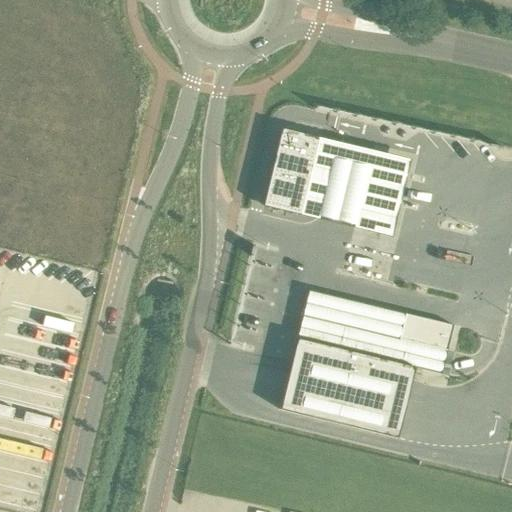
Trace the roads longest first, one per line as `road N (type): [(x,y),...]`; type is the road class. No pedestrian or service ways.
road 1 (unclassified): [(193,53),(167,163),(134,243),(67,511)]
road 2 (unclassified): [(151,511),(211,259),(211,159),(227,62)]
road 3 (tertiary): [(280,29),(415,37)]
road 4 (tertiary): [(415,37),(288,0)]
